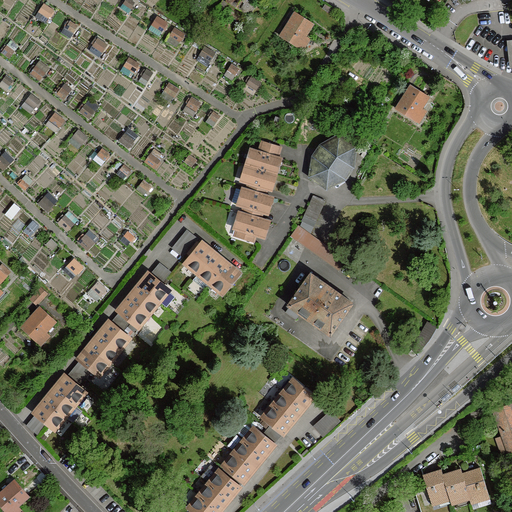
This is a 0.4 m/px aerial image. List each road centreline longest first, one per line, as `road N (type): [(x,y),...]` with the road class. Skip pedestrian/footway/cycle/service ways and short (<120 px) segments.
road 1 (primary): [(296,511),(370,471),(511,358)]
road 2 (tertiary): [(437,361),(284,511)]
road 3 (secondary): [(476,106),(445,176),(467,297)]
road 4 (residential): [(94,511),(0,413)]
road 5 (secondary): [(488,237),(473,207),(471,174),(487,140),(506,128)]
